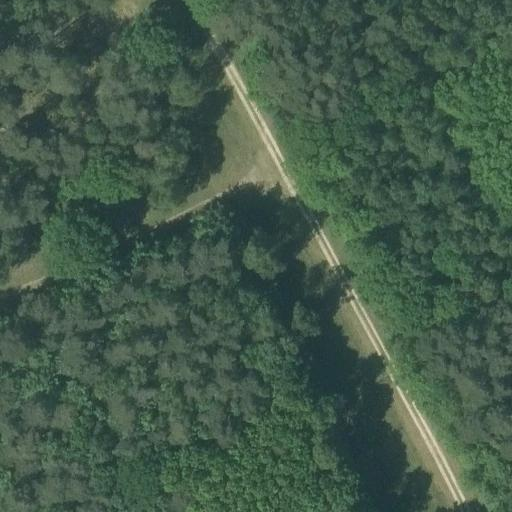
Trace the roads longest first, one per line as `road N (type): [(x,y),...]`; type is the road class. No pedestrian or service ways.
road 1 (track): [(189,0),(471,511)]
road 2 (track): [(0,298),(279,169)]
